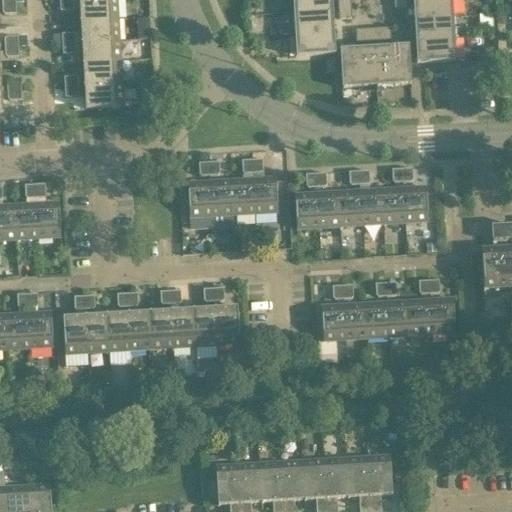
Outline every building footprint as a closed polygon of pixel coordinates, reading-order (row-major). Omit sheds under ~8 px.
[(115,0),(108,0),(78,2),(79,23),(117,21),(115,0)] [(291,0),(292,14),(331,12),(330,0),(291,0)] [(400,0),(393,0),(394,10),(406,9),(405,0),(400,0)] [(450,0),(411,0),(413,21),(452,19),(450,0)] [(72,2),(59,3),(59,13),(71,12),(72,10),(72,2)] [(350,11),(349,2),(337,2),(337,12),(350,11)] [(14,6),(1,6),(2,14),(3,16),(15,15),(14,6)] [(338,21),(351,20),(350,11),(337,12),(338,21)] [(333,34),(331,12),(292,14),(294,36),(333,34)] [(413,21),(414,43),(453,40),(452,19),(413,21)] [(117,21),(79,23),(81,45),(118,43),(117,21)] [(381,43),(390,43),(389,29),(381,30),(381,43)] [(372,30),(369,31),(363,31),(364,44),(372,44),(372,30)] [(372,44),(381,43),(381,30),(372,30),(372,44)] [(355,45),(364,44),(363,31),(354,31),(355,45)] [(295,58),(324,57),(334,56),(333,34),(294,36),(295,58)] [(52,46),(62,46),(75,45),(74,37),(72,35),(52,37),(52,46)] [(4,49),(17,49),(16,38),(5,39),(3,41),(4,49)] [(453,40),(414,43),(415,65),(454,63),(453,40)] [(118,43),(81,45),(82,66),(119,64),(118,43)] [(75,54),(75,45),(62,46),(62,56),(73,55),(75,54)] [(408,47),(373,49),(375,88),(410,86),(408,47)] [(17,49),(4,49),(4,58),(6,59),(17,59),(17,49)] [(338,51),(339,60),(341,91),(375,88),(373,49),(338,51)] [(489,51),(478,52),(479,63),(490,62),(489,51)] [(335,73),(334,61),(324,61),(325,74),(335,73)] [(121,86),(119,64),(82,66),(83,88),(121,86)] [(64,89),(77,88),(77,80),(75,78),(63,79),(64,89)] [(6,92),(20,92),(19,82),(8,82),(6,84),(6,92)] [(121,86),(83,88),(84,110),(122,108),(121,86)] [(77,88),(64,89),(64,99),(76,98),(77,97),(77,88)] [(20,92),(6,92),(7,101),(9,102),(20,102),(20,92)] [(252,175),(251,162),(241,163),(241,174),(243,176),(252,175)] [(251,162),(252,175),(260,175),(262,173),(261,162),(251,162)] [(209,178),(208,164),(198,165),(198,176),(200,178),(209,178)] [(208,164),(209,178),(217,177),(218,176),(218,164),(208,164)] [(401,171),(391,172),(391,183),(393,185),(402,184),(401,171)] [(401,171),(402,184),(410,184),(412,182),(411,171),(401,171)] [(358,174),(358,187),(367,187),(369,184),(368,173),(358,174)] [(358,174),(348,174),(348,186),(350,187),(358,187),(358,174)] [(315,176),(304,177),(305,188),(307,190),(315,190),(315,176)] [(315,176),(315,190),(323,189),(325,187),(325,176),(315,176)] [(252,182),(254,216),(276,215),(274,180),(252,182)] [(230,183),(232,218),(254,216),(252,182),(230,183)] [(211,219),(232,218),(230,183),(209,184),(211,219)] [(211,219),(209,184),(186,185),(188,220),(211,219)] [(34,187),(35,200),(43,200),(45,198),(44,186),(34,187)] [(35,200),(34,187),(24,187),(24,199),(27,201),(35,200)] [(402,191),(404,225),(427,224),(425,189),(402,191)] [(383,227),(404,225),(402,191),(381,192),(383,227)] [(359,193),(361,228),(383,227),(381,192),(359,193)] [(339,229),(361,228),(359,193),(337,194),(339,229)] [(316,196),(318,230),(339,229),(337,194),(316,196)] [(295,232),(318,230),(316,196),(294,197),(295,232)] [(35,206),(37,241),(59,240),(57,205),(35,206)] [(13,208),(15,242),(37,241),(35,206),(13,208)] [(0,208),(0,243),(15,242),(13,208),(0,208)] [(504,290),(501,227),(490,228),(491,252),(480,253),(482,292),(504,290)] [(511,289),(511,228),(511,227),(501,227),(504,290),(511,289)] [(435,254),(435,245),(425,246),(426,255),(435,254)] [(438,282),(427,283),(428,296),(437,296),(438,294),(438,282)] [(428,296),(427,283),(417,284),(418,295),(420,297),(428,296)] [(394,285),(384,286),(385,299),(393,298),(395,296),(394,285)] [(385,299),(384,286),(374,286),(375,297),(377,299),(385,299)] [(351,287),(341,288),(342,301),(350,301),(352,299),(351,287)] [(342,301),(341,288),(331,289),(331,300),(334,302),(342,301)] [(222,290),(212,291),(213,304),(221,303),(223,301),(222,290)] [(205,304),(213,304),(212,291),(202,291),(203,303),(205,304)] [(162,307),(170,307),(169,293),(159,294),(160,306),(162,307)] [(179,293),(169,293),(170,307),(179,306),(180,304),(179,293)] [(136,295),(126,296),(127,309),(136,308),(137,306),(136,295)] [(36,296),(26,297),(27,309),(36,309),(37,307),(36,296)] [(119,310),(127,309),(126,296),(116,297),(117,308),(119,310)] [(19,310),(27,309),(26,297),(16,297),(17,308),(19,310)] [(75,312),(84,312),(83,298),(73,299),(73,311),(75,312)] [(93,298),(83,298),(84,312),(92,311),(93,309),(93,298)] [(451,301),(429,302),(431,337),(453,336),(451,301)] [(409,338),(431,337),(429,302),(407,304),(409,338)] [(407,304),(386,305),(388,340),(409,338),(407,304)] [(366,341),(388,340),(386,305),(364,306),(366,341)] [(344,342),(366,341),(364,306),(342,307),(344,342)] [(322,343),(344,342),(342,307),(320,309),(322,343)] [(213,310),(216,348),(238,346),(236,309),(213,310)] [(194,349),(216,348),(213,310),(192,311),(194,349)] [(170,313),(172,350),(194,349),(192,311),(170,313)] [(149,314),(151,351),(172,350),(170,313),(149,314)] [(127,315),(129,353),(151,351),(149,314),(127,315)] [(27,316),(29,351),(52,349),(50,315),(27,316)] [(106,317),(108,354),(129,353),(127,315),(106,317)] [(6,317),(8,352),(29,351),(27,316),(6,317)] [(84,318),(86,355),(108,354),(106,317),(84,318)] [(84,318),(62,319),(64,357),(65,369),(87,368),(86,355),(84,318)] [(154,371),(155,381),(165,380),(164,374),(160,371),(154,371)] [(388,458),(366,460),(368,511),(379,511),(379,498),(389,497),(389,498),(391,498),(388,458)] [(368,511),(366,460),(344,461),(347,500),(358,499),(358,511),(368,511)] [(323,462),(325,511),(336,511),(336,501),(347,500),(344,461),(323,462)] [(325,511),(323,462),(301,464),(303,503),(314,502),(314,511),(325,511)] [(280,465),(282,511),(293,511),(293,503),(303,503),(301,464),(280,465)] [(282,511),(280,465),(258,466),(260,505),(271,505),(271,511),(282,511)] [(258,466),(236,467),(239,511),(249,511),(249,506),(260,505),(258,466)] [(217,509),(217,508),(218,508),(218,507),(228,507),(228,511),(239,511),(236,467),(214,469),(215,484),(207,485),(208,510),(217,509)] [(26,489),(27,511),(49,511),(48,487),(26,489)] [(4,490),(5,511),(27,511),(26,489),(4,490)]
